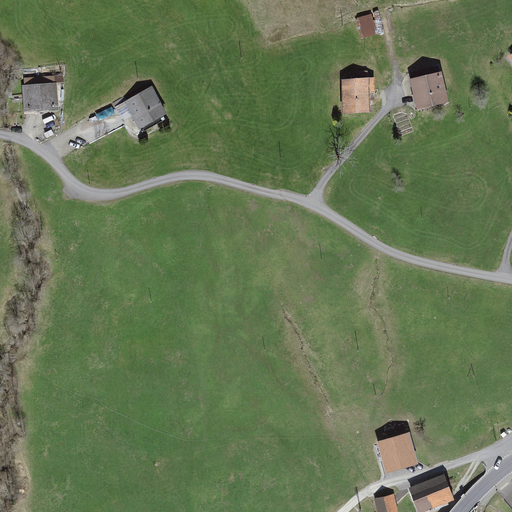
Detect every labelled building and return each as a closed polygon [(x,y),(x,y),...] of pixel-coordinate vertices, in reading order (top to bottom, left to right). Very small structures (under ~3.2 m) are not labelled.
[(357,15),(361,36),(377,33),(372,12),(357,15)] [(441,76),(439,68),(415,74),(425,113),(456,105),(449,74),(441,76)] [(378,78),(346,82),(350,116),(376,113),(374,95),(380,94),(378,78)] [(61,109),(60,85),(27,87),(28,111),(61,109)] [(171,114),(155,85),(116,107),(125,123),(137,116),(144,129),(171,114)] [(419,459),(416,443),(408,444),(407,437),(393,440),(394,445),(387,447),(391,464),(419,459)] [(444,472),(406,487),(416,511),(454,497),(444,472)] [(401,511),(398,495),(377,499),(379,511),(401,511)]
